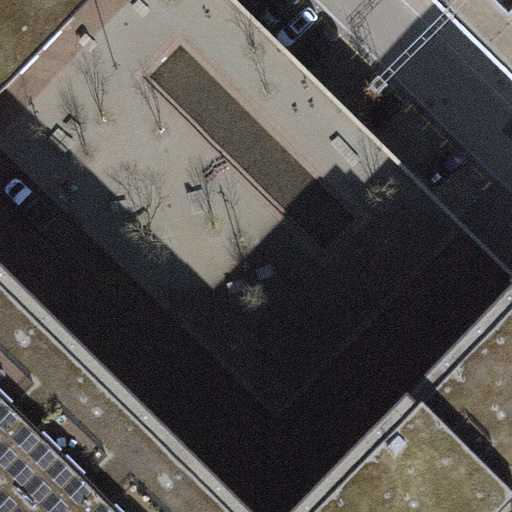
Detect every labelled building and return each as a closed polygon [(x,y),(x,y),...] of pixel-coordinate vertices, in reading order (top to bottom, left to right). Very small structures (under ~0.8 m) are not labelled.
[(0,0),(0,93),(90,0),(0,0)] [(511,0),(452,0),(511,60),(511,0)] [(0,378),(42,335),(0,294),(0,378)] [(511,318),(320,511),(509,511),(511,510),(511,318)] [(0,507),(107,399),(42,335),(0,378),(0,507)] [(137,511),(179,470),(107,399),(0,507),(0,511),(137,511)] [(222,511),(179,470),(137,511),(222,511)]
